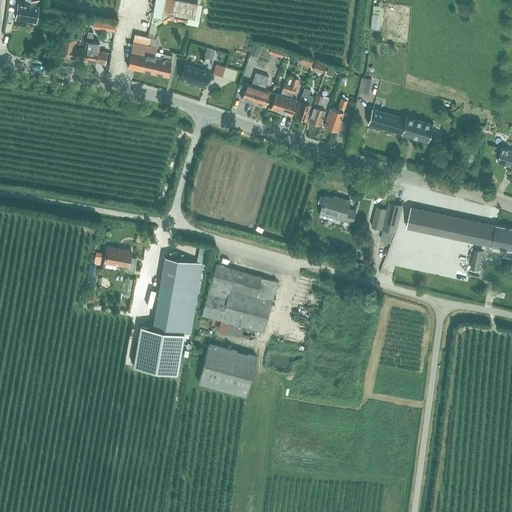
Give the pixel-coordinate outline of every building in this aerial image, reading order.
[(17,2),(15,19),(35,22),(38,6),(34,5),(35,0),(38,1),(38,0),(25,0),(25,3),(17,2)] [(152,0),(152,8),(162,9),(163,5),(186,9),(185,17),(196,19),(198,0),(152,0)] [(93,19),(92,27),(114,30),(116,23),(93,19)] [(99,42),(92,41),(93,31),(88,30),(86,40),(85,44),(85,48),(83,59),(105,63),(107,51),(98,50),(99,42)] [(157,47),(151,45),(153,38),(135,33),(133,41),(127,66),(168,76),(172,56),(156,52),(157,47)] [(59,55),(83,59),(85,48),(75,46),(76,39),(62,37),(59,55)] [(258,56),(262,43),(254,40),(250,53),(258,56)] [(284,50),(272,46),(270,52),(282,56),(284,50)] [(208,49),(205,56),(212,58),(214,51),(208,49)] [(307,58),(304,64),(311,66),(313,60),(307,58)] [(312,68),(322,72),(324,65),(314,62),(312,68)] [(216,63),(213,73),(223,76),(226,66),(216,63)] [(209,72),(185,64),(180,79),(205,86),(209,72)] [(330,67),(327,74),(333,76),(335,69),(330,67)] [(253,102),(258,86),(259,82),(260,81),(262,75),(256,73),(252,84),(246,83),(241,98),(253,102)] [(268,77),(262,75),(260,81),(259,82),(258,86),(253,102),(265,105),(270,91),(263,88),(265,82),(266,82),(268,77)] [(292,98),(296,87),(299,77),(293,75),(289,84),(281,111),(291,114),(296,99),(292,98)] [(281,111),(289,84),(285,83),(281,94),(275,92),(270,107),(281,111)] [(304,87),(295,115),(306,119),(311,104),(313,96),(309,94),(311,89),(304,87)] [(328,98),(318,94),(309,120),(320,124),(325,109),(324,108),(328,98)] [(337,109),(330,107),(324,125),(337,129),(347,100),(341,98),(340,98),(337,109)] [(427,141),(433,124),(406,116),(405,117),(377,109),(373,108),(368,124),(427,141)] [(511,148),(503,146),(498,161),(511,165),(511,148)] [(256,191),(261,174),(237,166),(231,183),(256,191)] [(320,213),(319,216),(334,220),(334,217),(352,223),(355,211),(348,209),(350,201),(334,196),(333,200),(325,197),(320,213)] [(387,209),(376,206),(372,226),(395,232),(402,204),(389,201),(387,209)] [(412,206),(407,227),(492,246),(492,245),(497,224),(412,206)] [(511,227),(497,224),(492,245),(496,246),(495,249),(499,250),(500,247),(511,249),(511,227)] [(383,246),(388,234),(383,232),(378,243),(383,246)] [(117,248),(107,246),(105,262),(129,266),(128,271),(134,272),(137,258),(131,257),(132,250),(122,248),(117,247),(117,248)] [(475,248),(470,268),(479,270),(484,250),(475,248)] [(177,373),(190,301),(192,291),(184,289),(189,260),(165,256),(152,327),(140,325),(133,365),(177,373)] [(202,316),(233,324),(230,333),(241,336),(244,327),(264,332),(277,281),(215,265),(202,316)] [(123,271),(121,290),(127,291),(130,272),(123,271)] [(471,291),(474,274),(468,273),(465,290),(471,291)] [(443,279),(441,284),(456,288),(457,283),(443,279)] [(136,304),(140,287),(134,285),(130,302),(136,304)] [(209,345),(200,383),(248,395),(257,357),(209,345)]
